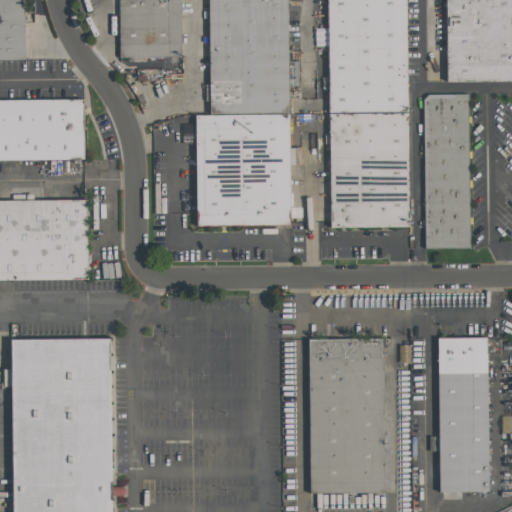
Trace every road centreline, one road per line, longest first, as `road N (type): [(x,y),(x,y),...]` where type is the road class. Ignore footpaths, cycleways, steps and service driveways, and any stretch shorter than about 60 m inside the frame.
road 1 (residential): [(146,272),(157,280),(511,276)]
road 2 (residential): [(59,0),(65,25),(125,121),(137,160),(137,249),(146,272)]
